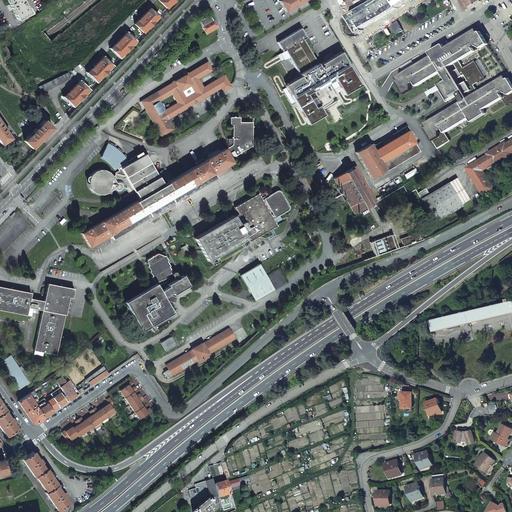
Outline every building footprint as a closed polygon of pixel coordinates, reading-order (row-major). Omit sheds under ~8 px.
[(6,0),(17,20),(30,13),(23,0),(6,0)] [(157,0),(166,8),(174,1),(174,0),(157,0)] [(283,7),(286,11),(304,0),(280,0),(279,1),(280,3),(283,7)] [(369,0),(343,16),(354,34),(410,0),(369,0)] [(459,0),(466,10),(471,7),(471,8),(481,1),(482,0),(459,0)] [(134,24),(143,33),(150,25),(158,17),(149,9),(134,24)] [(198,21),(206,34),(216,28),(208,15),(198,21)] [(391,25),(397,34),(403,31),(397,22),(391,25)] [(300,28),(277,42),(282,52),(285,50),(292,63),(300,76),(284,85),(308,124),(324,115),(319,106),(319,105),(314,97),(310,100),(306,94),(333,78),(344,95),(360,85),(340,51),(320,63),(321,66),(319,67),(303,39),(306,37),(300,28)] [(511,86),(508,79),(493,87),(475,56),(490,47),(480,30),(395,80),(405,97),(435,80),(453,111),(423,129),(433,146),(511,99),(511,86)] [(110,48),(120,57),(127,49),(134,42),(125,33),(110,48)] [(184,37),(188,42),(192,39),(189,33),(184,37)] [(282,52),(277,55),(281,61),(286,58),(290,65),(292,63),(285,50),(282,52)] [(87,73),(96,81),(104,74),(111,66),(102,57),(87,73)] [(207,62),(140,102),(161,136),(173,129),(167,119),(220,87),(223,91),(230,87),(224,75),(202,88),(197,78),(211,70),(207,62)] [(36,88),(40,94),(70,79),(67,73),(36,88)] [(64,97),(73,106),(80,98),(88,90),(79,82),(64,97)] [(224,150),(230,159),(252,146),(252,122),(239,122),(239,117),(229,117),(229,125),(232,125),(232,139),(232,145),(229,147),(224,150)] [(24,141),(32,149),(42,138),(52,128),(44,120),(24,141)] [(0,142),(1,144),(10,138),(0,123),(0,142)] [(397,131),(399,135),(407,131),(409,130),(406,126),(397,131)] [(355,152),(371,178),(385,170),(386,171),(419,151),(407,131),(399,135),(394,138),(373,151),(369,144),(355,152)] [(467,168),(484,196),(495,190),(485,172),(482,174),(481,173),(494,165),(495,166),(502,161),(504,165),(508,163),(506,159),(511,155),(511,141),(507,144),(506,143),(488,154),(489,155),(467,168)] [(108,143),(102,157),(103,158),(104,158),(107,161),(109,162),(111,164),(113,167),(115,169),(117,168),(119,171),(115,173),(115,174),(117,173),(118,174),(120,173),(121,175),(123,176),(124,175),(121,169),(136,159),(135,157),(128,161),(127,160),(129,159),(125,154),(124,155),(122,153),(123,151),(119,147),(117,148),(115,147),(116,145),(111,142),(110,143),(108,143)] [(81,233),(89,247),(109,235),(111,239),(149,216),(151,220),(174,206),(172,202),(214,177),(212,174),(232,162),(230,159),(224,150),(224,149),(167,183),(162,185),(160,182),(156,174),(144,155),(136,159),(121,169),(124,175),(134,191),(139,199),(81,233)] [(348,202),(355,214),(376,201),(355,166),(340,175),(334,179),(342,192),(348,202)] [(107,193),(114,189),(114,190),(116,191),(117,192),(119,192),(121,191),(122,190),(122,189),(127,191),(129,194),(134,191),(124,175),(123,176),(121,175),(120,173),(118,174),(117,173),(115,174),(114,176),(112,176),(110,173),(109,172),(106,170),(104,169),(101,169),(99,169),(96,170),(94,171),(91,173),(90,175),(88,179),(87,182),(88,185),(89,188),(91,191),(94,193),(97,194),(101,195),(104,194),(107,193)] [(415,169),(405,175),(407,178),(417,172),(415,169)] [(156,174),(160,182),(164,179),(161,173),(160,172),(156,174)] [(428,194),(421,199),(427,210),(426,210),(428,214),(430,213),(435,222),(462,206),(461,204),(469,199),(456,178),(448,182),(428,194)] [(417,193),(421,199),(428,194),(425,188),(417,193)] [(266,203),(273,214),(275,218),(288,210),(289,209),(289,207),(289,206),(280,192),(279,191),(278,191),(277,191),(264,199),(266,203)] [(345,202),(348,202),(342,192),(340,194),(337,196),(336,199),(338,203),(342,203),(345,202)] [(194,238),(208,262),(247,238),(249,242),(277,226),(262,200),(258,193),(234,207),(238,213),(234,216),(233,215),(194,238)] [(400,239),(403,247),(407,245),(423,240),(420,232),(400,239)] [(370,243),(375,257),(386,253),(398,248),(393,235),(370,243)] [(175,281),(171,284),(168,278),(173,273),(170,268),(170,267),(168,262),(168,261),(166,257),(165,257),(158,255),(157,255),(148,260),(147,261),(147,262),(149,266),(148,267),(150,272),(150,273),(152,277),(152,278),(151,278),(154,283),(155,284),(156,284),(158,283),(159,286),(157,287),(156,285),(124,303),(142,333),(150,328),(154,334),(158,332),(154,326),(173,314),(164,299),(172,294),(173,296),(189,287),(183,277),(179,279),(175,273),(173,274),(171,275),(175,281)] [(240,275),(255,301),(274,290),(259,264),(240,275)] [(34,351),(56,355),(64,315),(65,315),(69,297),(72,298),(74,289),(47,283),(43,301),(30,298),(31,293),(0,286),(0,310),(26,315),(28,308),(41,310),(34,351)] [(448,317),(431,321),(434,332),(511,313),(511,301),(498,305),(497,304),(485,307),(485,308),(460,314),(460,313),(448,316),(448,317)] [(203,344),(209,354),(235,339),(229,328),(203,344)] [(198,360),(199,363),(210,357),(209,354),(203,344),(202,343),(191,349),(192,350),(198,360)] [(168,369),(172,376),(198,360),(192,350),(166,365),(168,369)] [(30,383),(11,356),(1,363),(20,390),(30,383)] [(91,385),(108,374),(103,366),(92,375),(94,378),(89,382),(91,385)] [(56,381),(60,387),(65,383),(61,377),(56,381)] [(74,397),(76,396),(66,382),(60,387),(65,394),(69,401),(74,397)] [(128,385),(119,390),(139,419),(152,411),(150,408),(146,410),(144,409),(141,404),(140,402),(144,400),(140,393),(136,396),(135,394),(133,392),(137,389),(134,386),(131,389),(129,387),(128,385)] [(65,403),(67,402),(62,396),(60,393),(57,389),(50,394),(53,398),(59,406),(60,407),(65,403)] [(413,392),(402,392),(402,400),(403,400),(403,408),(413,408),(413,399),(413,392)] [(25,412),(35,405),(28,394),(17,401),(19,403),(25,412)] [(111,407),(114,404),(109,397),(106,400),(109,403),(106,405),(105,406),(104,405),(101,407),(101,408),(100,409),(98,411),(95,407),(89,412),(91,415),(89,417),(85,419),(83,421),(80,417),(74,422),(77,425),(74,427),(73,428),(71,426),(68,428),(68,429),(65,431),(64,430),(61,433),(66,440),(69,438),(70,440),(78,435),(78,437),(114,412),(111,407)] [(51,413),(53,412),(52,411),(47,402),(44,398),(35,405),(44,418),(51,413)] [(56,408),(59,406),(53,398),(47,402),(52,411),(56,408)] [(438,398),(426,403),(432,417),(442,414),(438,404),(440,403),(438,398)] [(6,436),(17,429),(12,422),(13,421),(12,419),(10,417),(9,418),(5,411),(6,411),(0,402),(0,427),(5,435),(6,436)] [(43,419),(44,418),(35,405),(25,412),(32,423),(36,424),(43,419)] [(466,410),(458,423),(467,422),(473,413),(466,410)] [(508,439),(511,431),(511,428),(503,424),(498,434),(500,435),(496,442),(506,447),(510,440),(508,439)] [(472,430),(466,432),(466,433),(465,434),(463,433),(464,432),(457,431),(455,442),(461,443),(462,442),(465,442),(468,441),(469,445),(475,443),(472,430)] [(496,442),(500,435),(498,434),(495,433),(492,439),(496,442)] [(429,451),(417,455),(421,469),(431,466),(428,456),(430,456),(429,451)] [(66,505),(69,503),(64,496),(65,496),(63,494),(62,492),(61,492),(56,486),(57,485),(52,477),(46,469),(45,469),(40,463),(41,462),(40,460),(39,458),(38,459),(33,452),(22,459),(34,477),(36,477),(46,492),(45,493),(58,511),(62,508),(66,505)] [(486,473),(496,461),(486,452),(476,464),(486,473)] [(398,460),(385,464),(387,468),(388,468),(390,478),(402,475),(398,460)] [(433,476),(435,495),(445,494),(446,496),(447,497),(450,497),(451,495),(451,493),(449,492),(448,487),(447,486),(445,486),(444,475),(433,476)] [(212,479),(194,485),(195,488),(196,492),(207,488),(214,486),(214,485),(212,479)] [(240,479),(229,482),(232,490),(237,489),(236,485),(239,484),(238,481),(240,481),(240,479)] [(227,481),(214,485),(214,486),(218,497),(218,498),(230,494),(227,481)] [(419,483),(407,487),(409,492),(410,491),(414,501),(424,497),(419,483)] [(214,486),(207,488),(210,499),(218,497),(214,486)] [(195,488),(188,491),(191,497),(197,495),(196,492),(195,488)] [(390,491),(377,491),(377,506),(389,506),(390,496),(390,491)] [(208,499),(193,511),(213,511),(216,509),(208,499)] [(491,500),(485,511),(487,511),(507,511),(503,501),(500,502),(499,504),(491,500)]
